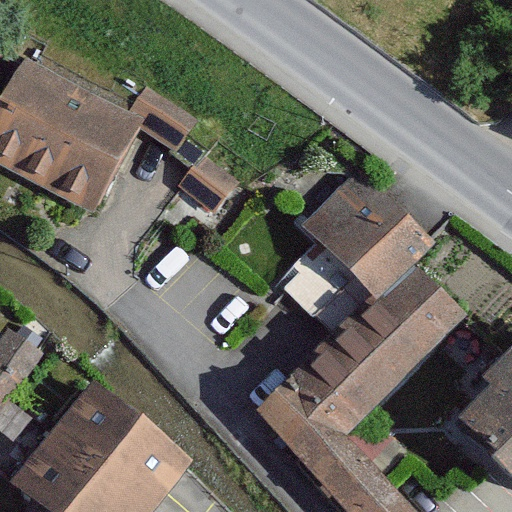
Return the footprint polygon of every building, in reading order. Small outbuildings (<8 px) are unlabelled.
[(126,110),(24,57),(0,101),(0,170),(90,218),(137,130),(143,120),(126,110)] [(145,78),(126,110),(143,120),(137,130),(180,155),(205,114),(145,78)] [(247,176),(206,153),(177,205),(219,227),(247,176)] [(362,177),(309,230),(374,295),(410,258),(428,242),(362,177)] [(410,258),(374,295),(256,417),(354,511),(424,511),(350,440),(470,316),(410,258)] [(0,412),(45,336),(12,316),(0,337),(0,412)] [(511,352),(442,428),(511,492),(511,352)] [(83,374),(0,475),(0,486),(32,511),(158,511),(197,465),(83,374)]
